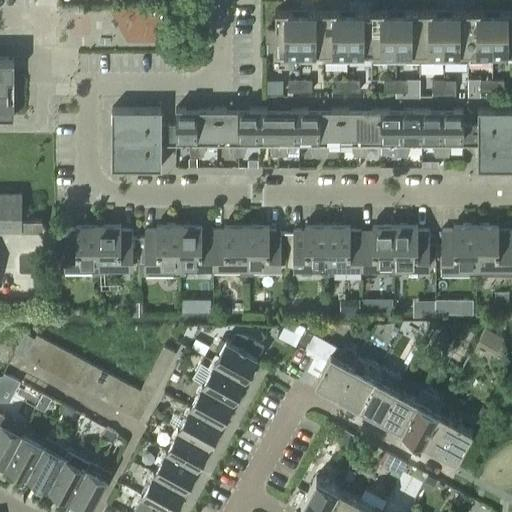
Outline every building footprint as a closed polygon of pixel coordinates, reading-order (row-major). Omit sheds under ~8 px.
[(492,12),(492,57),(492,49),(499,49),(499,51),(511,50),(511,7),(499,8),(499,12),(492,12)] [(371,9),(372,58),(385,58),(385,59),(396,59),(395,12),(388,12),(388,8),(371,9)] [(395,12),(396,59),(420,59),(419,8),(403,8),(403,12),(395,12)] [(419,8),(420,59),(433,59),(433,57),(444,57),(444,12),(436,12),(436,8),(419,8)] [(444,12),(444,57),(454,57),(454,59),(468,59),(467,8),(451,8),(451,12),(444,12)] [(467,8),(468,59),(481,59),(481,57),(492,57),(492,12),(484,12),(484,8),(467,8)] [(299,50),(299,12),(292,12),(292,9),(274,9),(275,28),(266,28),(266,49),(267,49),(267,48),(275,48),(275,52),(292,52),(292,50),(299,50)] [(299,12),(299,50),(307,50),(307,52),(323,52),(323,58),(324,58),(323,9),(307,9),(307,12),(299,12)] [(323,9),(324,58),(337,58),(337,59),(348,59),(347,12),(340,12),(340,9),(323,9)] [(355,12),(347,12),(348,59),(348,51),(371,51),(371,58),(372,58),(371,9),(355,9),(355,12)] [(0,115),(14,115),(14,56),(0,56),(0,115)] [(444,77),(444,89),(456,89),(456,76),(444,77)] [(492,88),(492,76),(480,76),(480,88),(492,88)] [(492,76),(492,88),(504,88),(504,76),(492,76)] [(300,89),(300,77),(288,77),(288,89),(300,89)] [(300,77),(300,89),(312,89),(312,77),(300,77)] [(348,89),(348,77),(336,77),(336,89),(348,89)] [(348,77),(348,89),(360,89),(360,77),(348,77)] [(396,89),(396,77),(384,77),(384,89),(396,89)] [(396,77),(396,89),(408,89),(408,77),(396,77)] [(444,89),(444,77),(432,77),(432,89),(444,89)] [(176,143),(176,122),(161,122),(161,107),(112,106),(112,166),(161,166),(161,143),(176,143)] [(197,149),(197,107),(176,107),(176,122),(176,143),(189,143),(188,148),(197,149)] [(217,107),(197,107),(197,149),(205,149),(205,143),(217,143),(217,107)] [(238,107),(217,107),(217,143),(229,143),(229,149),(238,149),(238,107)] [(258,107),(238,107),(238,149),(246,149),(246,143),(258,143),(258,107)] [(278,107),(258,107),(258,143),(269,143),(269,149),(278,149),(278,107)] [(299,107),(278,107),(278,149),(287,149),(287,143),(299,143),(299,107)] [(320,107),(299,107),(299,143),(311,143),(311,150),(319,150),(320,107)] [(340,107),(320,107),(319,150),(328,150),(328,143),(340,143),(340,107)] [(361,107),(340,107),(340,143),(353,143),(353,149),(361,149),(361,107)] [(381,107),(361,107),(361,149),(369,149),(369,143),(381,143),(381,107)] [(401,107),(381,107),(381,143),(393,143),(393,149),(401,149),(401,107)] [(421,107),(401,107),(401,149),(409,149),(409,143),(421,143),(421,107)] [(442,107),(421,107),(421,143),(434,143),(434,149),(442,149),(442,107)] [(442,107),(442,149),(450,149),(450,143),(463,143),(463,122),(463,107),(442,107)] [(463,122),(463,143),(477,143),(477,166),(511,166),(511,107),(477,107),(477,122),(463,122)] [(257,155),(248,154),(248,164),(257,164),(257,155)] [(0,228),(42,229),(42,216),(21,217),(21,192),(0,191),(0,228)] [(99,273),(99,221),(77,221),(76,228),(64,228),(64,265),(92,265),(92,273),(99,273)] [(99,221),(99,273),(105,273),(105,265),(133,265),(133,228),(122,228),(122,221),(99,221)] [(179,222),(179,272),(185,272),(185,265),(212,265),(212,228),(201,228),(201,221),(179,222)] [(246,272),(247,221),(223,222),(223,228),(212,228),(212,265),(240,265),(240,272),(246,272)] [(247,221),(246,272),(253,272),(253,265),(281,265),(281,228),(270,228),(270,221),(247,221)] [(140,273),(179,272),(179,222),(156,222),(156,228),(145,228),(145,236),(139,236),(140,273)] [(327,273),(327,222),(305,222),(305,228),(293,228),(293,264),(321,264),(321,273),(327,273)] [(327,222),(327,273),(333,273),(333,265),(361,265),(361,228),(349,228),(349,222),(327,222)] [(395,273),(395,222),(372,222),(372,228),(361,228),(361,265),(388,265),(388,273),(395,273)] [(395,222),(395,273),(401,273),(401,265),(429,265),(429,228),(417,228),(417,222),(395,222)] [(441,272),(475,272),(476,222),(453,222),(453,228),(441,228),(441,272)] [(476,222),(475,272),(511,272),(511,228),(498,228),(498,222),(476,222)] [(387,297),(362,297),(362,308),(387,308),(387,297)] [(473,297),(435,297),(435,311),(473,311),(473,297)] [(211,298),(180,299),(180,311),(212,310),(211,298)] [(360,324),(356,332),(365,338),(370,329),(360,324)] [(282,325),(278,335),(295,343),(300,333),(282,325)] [(485,325),(476,341),(494,352),(504,336),(485,325)] [(24,355),(35,337),(24,332),(15,350),(24,355)] [(35,337),(24,355),(35,361),(47,339),(37,333),(35,337)] [(213,357),(245,374),(257,353),(244,346),(245,344),(240,341),(238,343),(225,336),(213,357)] [(47,339),(35,361),(46,367),(58,344),(47,339)] [(58,344),(46,367),(57,372),(69,350),(58,344)] [(160,353),(171,359),(176,350),(164,344),(160,353)] [(67,378),(79,356),(69,350),(57,372),(67,378)] [(315,379),(337,391),(353,363),(330,351),(315,379)] [(155,362),(166,368),(171,359),(160,353),(155,362)] [(79,356),(67,378),(78,384),(90,361),(79,356)] [(213,357),(201,380),(233,397),(245,374),(213,357)] [(90,361),(78,384),(89,390),(101,367),(90,361)] [(150,371),(161,377),(166,368),(155,362),(150,371)] [(337,391),(359,403),(374,374),(353,363),(337,391)] [(101,367),(89,390),(96,394),(108,371),(101,367)] [(108,371),(96,394),(107,400),(119,377),(108,371)] [(145,379),(156,385),(161,377),(150,371),(145,379)] [(359,403),(380,414),(396,386),(374,374),(359,403)] [(119,377),(107,400),(118,405),(130,383),(119,377)] [(141,388),(152,394),(156,385),(145,379),(141,388)] [(221,420),(233,397),(201,380),(189,402),(221,420)] [(130,383),(118,405),(128,411),(140,388),(130,383)] [(380,414),(401,426),(417,397),(396,386),(380,414)] [(140,388),(128,411),(139,417),(152,394),(141,388),(140,388)] [(41,390),(34,404),(44,408),(50,395),(41,390)] [(401,426),(423,437),(439,409),(417,397),(401,426)] [(209,442),(221,420),(189,402),(177,424),(209,442)] [(20,429),(24,422),(0,409),(0,462),(3,465),(21,430),(20,429)] [(472,427),(439,409),(423,437),(457,456),(472,427)] [(105,424),(100,434),(111,440),(116,431),(105,424)] [(197,464),(209,442),(177,424),(164,446),(197,464)] [(342,426),(335,438),(356,449),(362,437),(342,426)] [(3,465),(24,476),(43,441),(21,430),(3,465)] [(24,476),(46,488),(64,453),(68,446),(46,434),(43,441),(24,476)] [(64,453),(46,488),(67,499),(86,465),(90,457),(68,446),(64,453)] [(184,486),(197,464),(164,446),(152,469),(184,486)] [(394,454),(388,465),(401,472),(407,461),(394,454)] [(89,511),(108,476),(111,469),(90,457),(86,465),(67,499),(89,511)] [(348,468),(344,476),(350,480),(355,471),(348,468)] [(172,508),(184,486),(152,469),(140,491),(172,508)] [(427,473),(422,484),(431,488),(437,478),(427,473)] [(317,511),(323,511),(338,486),(316,474),(301,503),(317,511)] [(323,511),(351,511),(359,498),(338,486),(323,511)] [(170,511),(172,508),(140,491),(128,511),(170,511)] [(351,511),(379,511),(381,509),(359,498),(351,511)]
